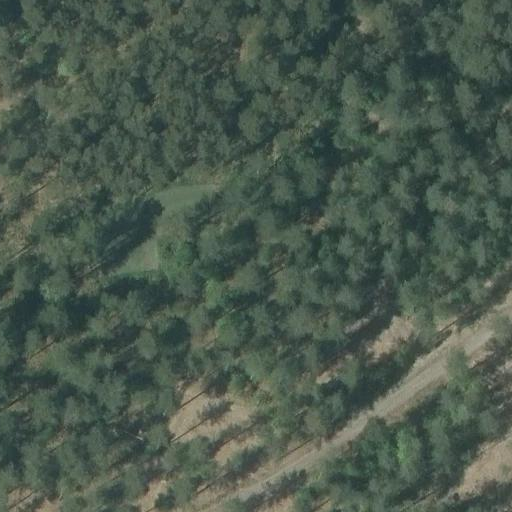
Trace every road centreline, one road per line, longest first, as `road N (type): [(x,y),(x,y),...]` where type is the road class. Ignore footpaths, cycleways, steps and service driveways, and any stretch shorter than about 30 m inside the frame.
road 1 (track): [(326,0),(394,76),(208,196),(0,261)]
road 2 (track): [(239,511),(511,323)]
